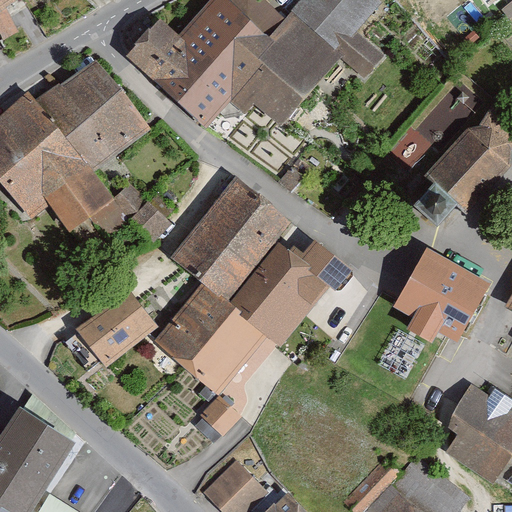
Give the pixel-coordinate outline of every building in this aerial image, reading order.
[(19,0),(0,0),(0,39),(3,44),(15,37),(2,11),(19,0)] [(155,13),(118,56),(203,129),(229,99),(245,112),(252,104),(279,127),(337,59),(365,83),(382,63),(354,38),(380,8),(370,0),(302,0),(286,19),(263,0),(225,0),(226,0),(225,0),(205,0),(177,32),(155,13)] [(47,208),(64,233),(113,201),(90,175),(150,136),(94,66),(33,102),(27,94),(0,116),(0,196),(20,223),(47,208)] [(463,135),(424,182),(428,185),(407,211),(433,232),(452,209),(465,219),(506,168),(507,151),(485,135),(463,135)] [(290,224),(232,179),(169,259),(201,285),(225,304),(275,243),(290,224)] [(281,349),(331,284),(336,289),(350,272),(315,243),(304,256),(294,247),(288,254),(275,243),(225,304),(269,340),(281,349)] [(426,253),(394,311),(454,344),(487,288),(426,253)] [(201,285),(149,348),(217,403),(269,340),(225,304),(201,285)] [(156,326),(131,293),(82,329),(107,362),(156,326)] [(492,397),(475,382),(452,414),(449,426),(459,435),(448,452),(495,482),(511,455),(511,397),(498,387),(492,397)] [(28,511),(73,444),(22,410),(0,443),(0,511),(28,511)] [(416,459),(370,511),(458,511),(469,498),(416,459)] [(235,466),(200,501),(212,511),(296,511),(284,498),(278,506),(235,466)] [(87,511),(47,494),(38,511),(87,511)]
